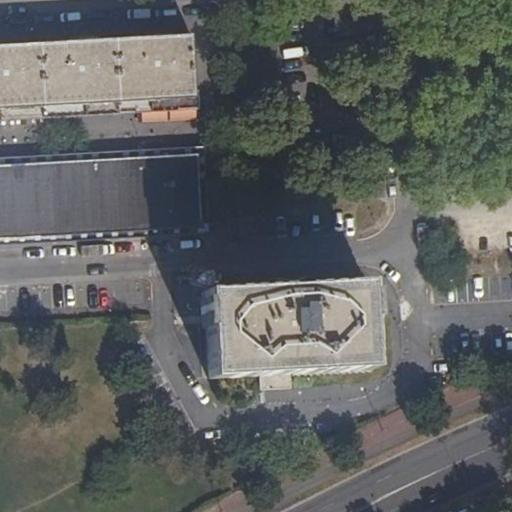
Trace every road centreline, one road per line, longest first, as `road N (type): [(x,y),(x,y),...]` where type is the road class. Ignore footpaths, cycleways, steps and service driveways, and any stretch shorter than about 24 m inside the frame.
road 1 (residential): [(457,326),(461,372),(421,399),(203,425),(153,345),(146,269)]
road 2 (residential): [(146,269),(405,252)]
road 3 (residential): [(405,252),(407,179),(382,0)]
road 4 (primary): [(511,419),(308,511)]
road 5 (residential): [(0,279),(146,269)]
road 6 (primary): [(398,511),(511,456)]
